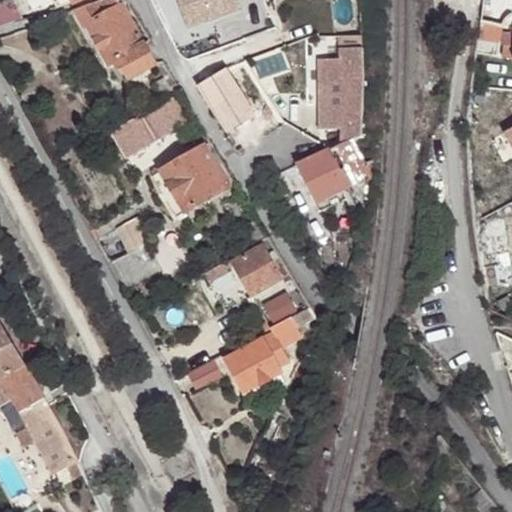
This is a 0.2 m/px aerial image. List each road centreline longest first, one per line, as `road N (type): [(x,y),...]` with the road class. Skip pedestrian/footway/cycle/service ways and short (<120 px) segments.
road 1 (residential): [(511,505),(419,387),(319,289),(213,135),(145,0)]
road 2 (residential): [(0,81),(204,467)]
road 3 (residential): [(511,426),(476,314),(457,202),(454,126),(470,0)]
road 4 (unclassified): [(6,264),(110,449)]
